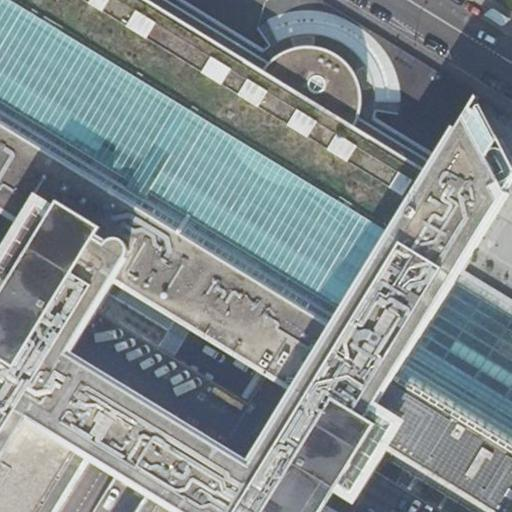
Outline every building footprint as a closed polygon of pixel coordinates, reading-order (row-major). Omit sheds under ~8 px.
[(0,511),(58,511),(113,424),(144,444),(165,411),(72,354),(117,280),(299,391),(253,466),(195,429),(188,440),(165,426),(136,473),(155,485),(151,491),(153,492),(141,511),(511,511),(511,474),(409,411),(401,424),(377,409),(462,270),(509,193),(490,157),(498,143),(477,102),(440,162),(354,110),(355,107),(355,96),(352,84),(347,74),(335,63),(324,58),(313,56),(308,56),(297,58),(283,65),(175,0),(6,0),(28,12),(32,5),(93,42),(90,46),(110,58),(113,54),(164,86),(161,90),(182,102),(185,98),(215,117),(210,123),(229,134),(237,121),(238,121),(247,106),(259,114),(253,125),(253,127),(256,132),(259,138),(263,142),(267,146),(271,150),(277,153),(282,157),(289,159),(295,161),(301,162),(307,162),(314,163),(321,151),(334,159),(317,188),(394,236),(359,292),(299,256),(296,261),(287,255),(289,250),(249,225),(130,152),(120,168),(100,154),(91,148),(99,134),(0,72),(0,511)] [(0,0),(0,72),(99,134),(91,148),(100,154),(120,168),(130,152),(249,225),(289,250),(287,255),(296,261),(299,256),(359,292),(394,236),(317,188),(334,159),(321,151),(314,163),(307,162),(301,162),(295,161),(289,159),(282,157),(277,153),(271,150),(267,146),(263,142),(259,138),(256,132),(253,127),(253,125),(259,114),(247,106),(238,121),(237,121),(229,134),(210,123),(215,117),(185,98),(182,102),(161,90),(164,86),(113,54),(110,58),(90,46),(93,42),(32,5),(28,12),(6,0),(0,0)] [(308,12),(278,16),(282,49),(312,46),(308,12)] [(502,141),(479,98),(477,102),(498,143),(502,141)] [(509,193),(511,187),(511,161),(502,141),(498,143),(490,157),(509,193)] [(511,300),(462,270),(377,409),(401,424),(409,411),(511,474),(511,300)]
